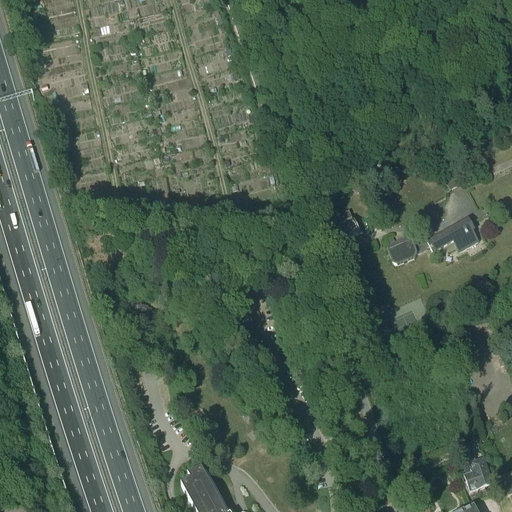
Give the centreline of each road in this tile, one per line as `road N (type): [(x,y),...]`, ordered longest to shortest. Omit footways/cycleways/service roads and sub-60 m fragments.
road 1 (residential): [(400,511),(229,0)]
road 2 (motorway): [(138,511),(0,68)]
road 3 (motorway): [(0,194),(99,511)]
road 4 (track): [(376,237),(380,162),(373,133),(385,113),(409,106),(477,140),(511,119)]
road 5 (track): [(473,134),(472,100),(431,0)]
